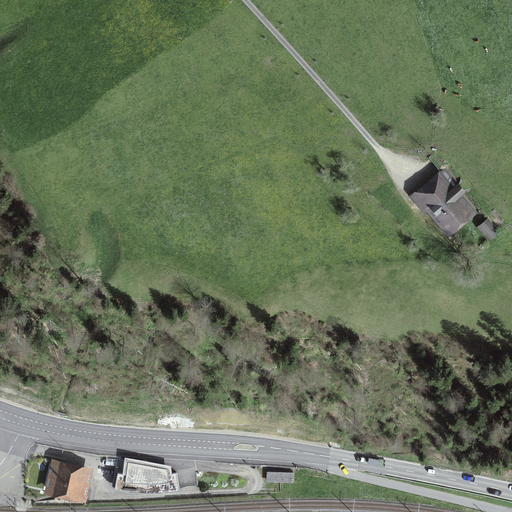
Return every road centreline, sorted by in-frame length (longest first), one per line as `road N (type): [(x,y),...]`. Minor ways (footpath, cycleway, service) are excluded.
road 1 (primary): [(511,492),(315,455),(106,441),(0,415)]
road 2 (track): [(499,511),(373,481),(315,455)]
